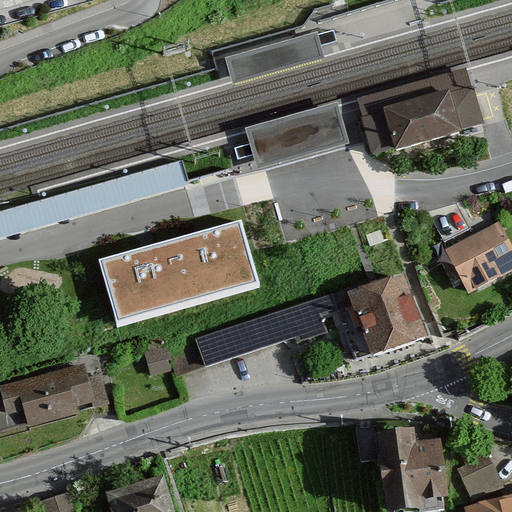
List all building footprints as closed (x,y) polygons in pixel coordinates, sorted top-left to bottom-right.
[(362,118),(372,156),(408,146),(445,136),(481,126),(470,88),(362,118)] [(262,147),(238,152),(240,162),(264,157),(262,147)] [(0,238),(7,236),(106,208),(188,185),(182,161),(100,184),(39,201),(8,209),(0,211),(0,238)] [(511,249),(495,215),(444,240),(472,297),(511,277),(511,249)] [(114,326),(263,285),(245,217),(196,230),(199,243),(151,256),(147,242),(95,257),(114,326)] [(352,294),(169,352),(179,381),(328,334),(323,321),(339,316),(343,331),(361,326),(372,362),(429,344),(409,281),(353,298),(352,294)] [(3,401),(0,401),(0,436),(79,418),(78,412),(94,408),(95,413),(111,409),(98,357),(77,363),(79,370),(1,389),(3,401)] [(406,428),(383,430),(387,511),(402,511),(429,510),(428,511),(446,511),(442,437),(407,439),(406,428)] [(378,431),(359,433),(362,465),(381,463),(378,431)] [(503,486),(495,467),(464,480),(472,499),(503,486)] [(173,511),(164,480),(106,497),(110,511),(173,511)] [(510,501),(470,511),(511,511),(511,493),(508,495),(510,501)] [(76,511),(72,497),(41,506),(43,511),(76,511)]
